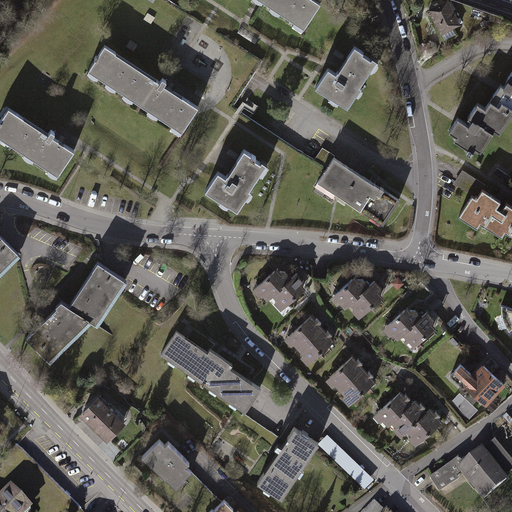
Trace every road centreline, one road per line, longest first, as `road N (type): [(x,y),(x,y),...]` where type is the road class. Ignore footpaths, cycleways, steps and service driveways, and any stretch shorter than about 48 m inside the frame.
road 1 (residential): [(213,236),(232,308),(249,330),(428,511)]
road 2 (residential): [(384,0),(424,148),(418,261)]
road 3 (residential): [(0,198),(112,227),(213,236)]
road 4 (residential): [(213,236),(418,261)]
road 5 (secondary): [(144,511),(0,364)]
road 6 (residential): [(439,266),(450,301),(511,373)]
